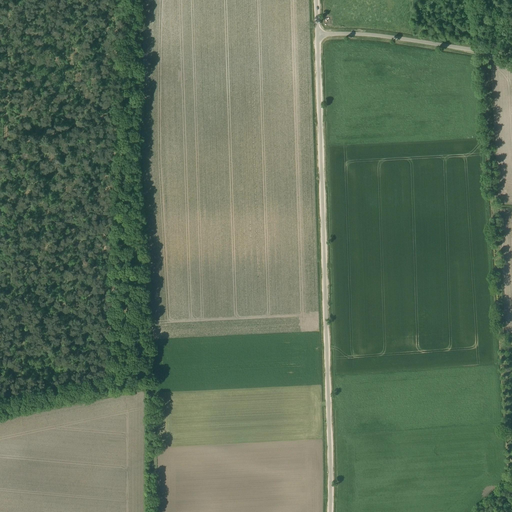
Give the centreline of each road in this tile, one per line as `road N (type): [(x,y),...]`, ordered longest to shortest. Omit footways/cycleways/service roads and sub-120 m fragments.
road 1 (track): [(150,511),(142,0)]
road 2 (track): [(510,486),(483,0)]
road 3 (unclassified): [(329,511),(317,34)]
road 4 (track): [(103,377),(116,0)]
road 5 (track): [(21,394),(25,142)]
road 6 (unclassified): [(317,34),(511,56)]
